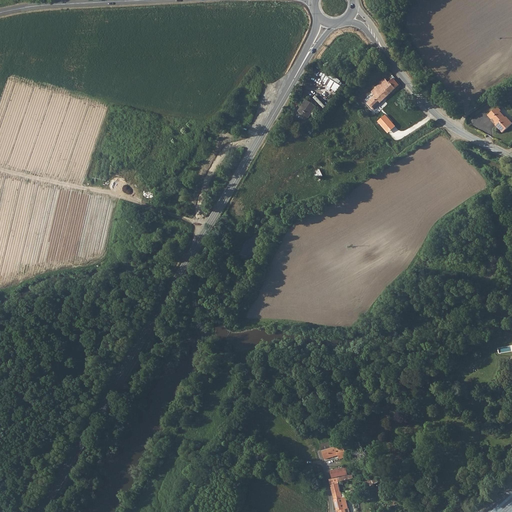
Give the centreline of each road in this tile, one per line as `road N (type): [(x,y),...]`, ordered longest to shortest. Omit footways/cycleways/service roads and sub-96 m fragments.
road 1 (secondary): [(42,511),(310,48)]
road 2 (track): [(207,225),(0,168)]
road 3 (tertiary): [(372,32),(434,113),(511,157)]
road 4 (tertiary): [(156,0),(0,12)]
